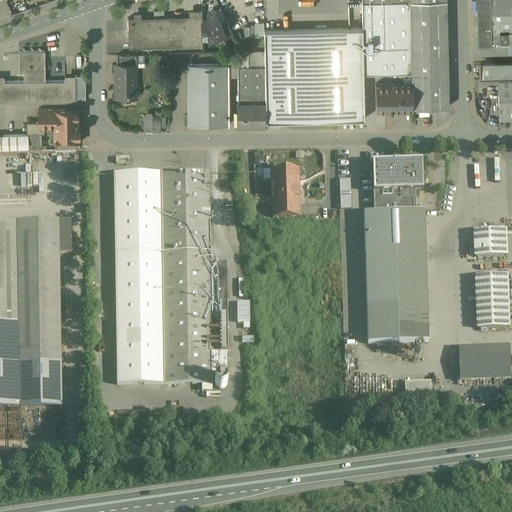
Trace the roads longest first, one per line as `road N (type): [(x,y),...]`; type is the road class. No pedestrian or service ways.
road 1 (residential): [(463,136),(118,140),(99,116),(93,5)]
road 2 (trunk): [(511,448),(71,511)]
road 3 (residential): [(463,136),(461,0)]
